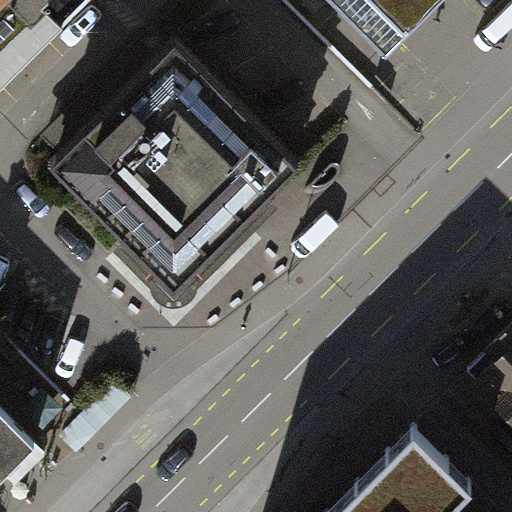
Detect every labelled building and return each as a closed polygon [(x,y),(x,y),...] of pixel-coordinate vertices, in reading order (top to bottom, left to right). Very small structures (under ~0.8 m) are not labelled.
[(0,0),(0,24),(23,0),(0,0)] [(328,0),(377,48),(420,0),(328,0)] [(173,39),(46,164),(174,294),(302,169),(173,39)] [(511,316),(468,363),(511,404),(511,316)] [(0,458),(24,436),(0,411),(0,458)] [(404,417),(313,511),(454,511),(437,496),(461,471),(404,417)]
